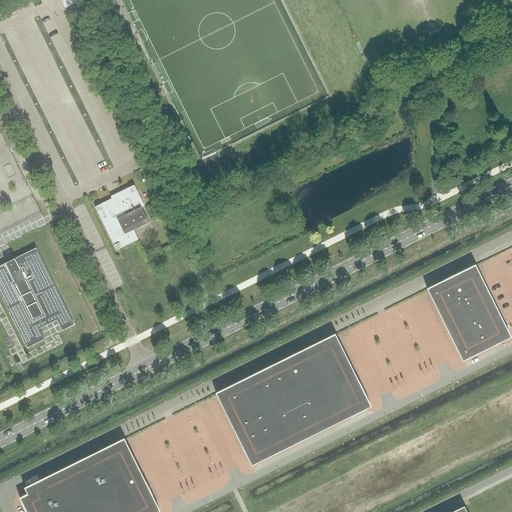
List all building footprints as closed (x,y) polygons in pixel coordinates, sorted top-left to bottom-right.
[(60,0),(65,9),(81,1),(79,0),(60,0)] [(111,199),(95,207),(116,251),(138,240),(133,230),(148,223),(141,208),(144,206),(134,185),(110,197),(111,199)] [(64,225),(47,233),(50,240),(57,237),(64,251),(74,246),(64,225)] [(36,248),(0,266),(0,293),(27,348),(44,339),(39,329),(57,320),(62,331),(74,325),(36,248)] [(475,265),(427,289),(427,291),(460,357),(462,362),(499,343),(497,338),(508,333),(476,267),(475,265)] [(255,374),(216,393),(217,395),(249,461),(252,466),(312,436),(310,431),(332,420),(334,425),(371,407),(368,402),(336,336),(335,334),(295,354),(255,374)] [(27,494),(19,498),(26,511),(146,511),(157,507),(125,441),(124,439),(89,456),(53,474),(24,488),(27,494)]
